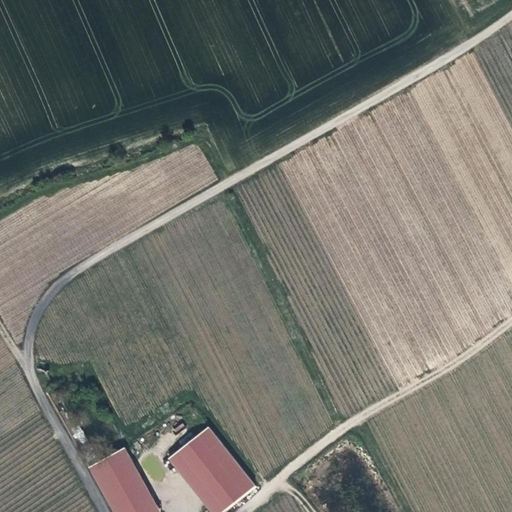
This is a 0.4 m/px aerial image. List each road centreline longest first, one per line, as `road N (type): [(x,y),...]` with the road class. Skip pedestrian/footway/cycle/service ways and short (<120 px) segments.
road 1 (track): [(249,511),(351,422),(511,327)]
road 2 (unclassified): [(33,375),(107,511)]
